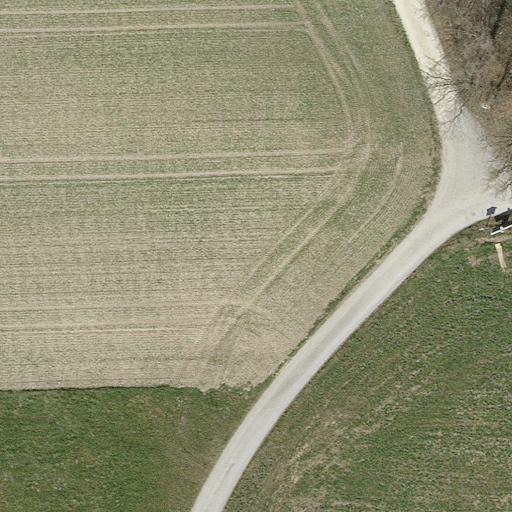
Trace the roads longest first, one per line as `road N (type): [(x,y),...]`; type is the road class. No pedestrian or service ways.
road 1 (track): [(206,511),(293,374),(470,195),(472,160)]
road 2 (track): [(472,160),(411,0)]
